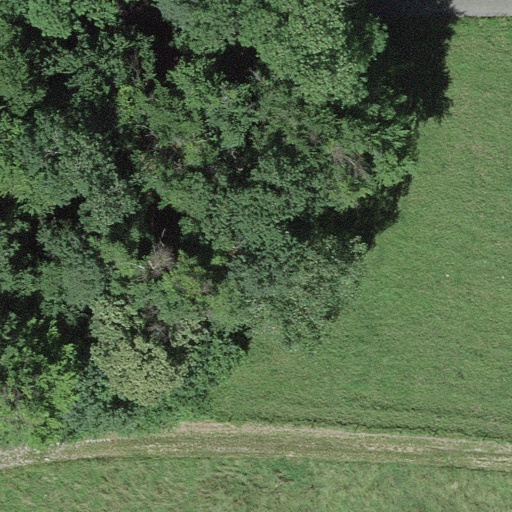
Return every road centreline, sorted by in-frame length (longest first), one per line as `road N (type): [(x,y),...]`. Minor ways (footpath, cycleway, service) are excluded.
road 1 (track): [(511,459),(119,441),(0,457)]
road 2 (track): [(472,0),(91,0)]
